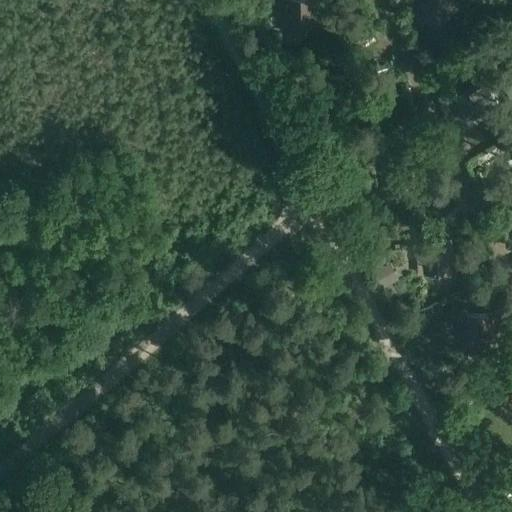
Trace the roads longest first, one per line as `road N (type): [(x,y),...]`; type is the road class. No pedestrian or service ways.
road 1 (track): [(480,511),(311,192),(258,248),(0,473)]
road 2 (unclassified): [(311,192),(212,0)]
